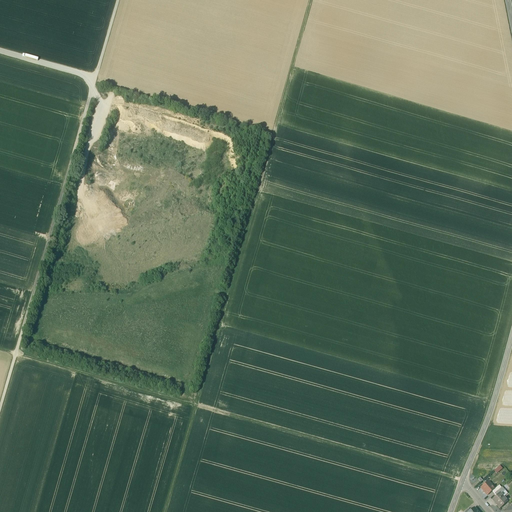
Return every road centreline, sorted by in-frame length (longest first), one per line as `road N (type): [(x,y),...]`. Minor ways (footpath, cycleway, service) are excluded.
road 1 (track): [(195,406),(311,0)]
road 2 (track): [(164,511),(195,406),(461,482)]
road 3 (track): [(94,79),(0,408)]
road 4 (track): [(195,406),(15,355)]
road 5 (tertiary): [(511,338),(461,482)]
